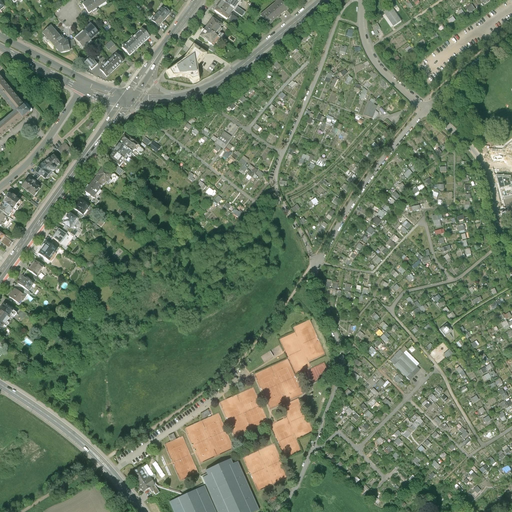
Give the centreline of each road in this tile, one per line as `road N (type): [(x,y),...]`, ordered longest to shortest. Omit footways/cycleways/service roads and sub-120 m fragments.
road 1 (residential): [(426,108),(365,182),(315,262),(340,361),(314,449),(273,511)]
road 2 (residential): [(426,108),(478,159),(511,271)]
road 3 (primary): [(5,387),(102,461),(141,511)]
road 4 (primary): [(96,143),(0,277)]
road 5 (secondary): [(195,94),(321,0)]
road 6 (residential): [(426,108),(369,51),(363,0)]
road 7 (residential): [(81,88),(37,154),(0,187)]
